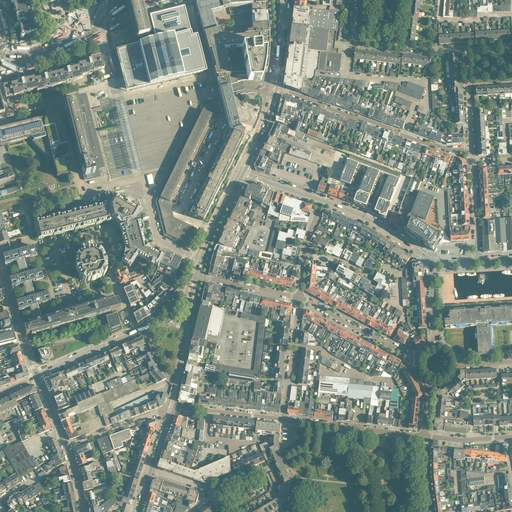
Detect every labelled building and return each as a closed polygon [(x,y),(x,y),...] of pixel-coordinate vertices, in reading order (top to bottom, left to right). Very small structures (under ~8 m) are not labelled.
[(11,1),(11,2),(11,3),(12,3),(12,4),(13,4),(14,4),(17,15),(16,16),(18,22),(19,22),(19,24),(22,34),(21,34),(21,35),(20,35),(20,36),(20,37),(21,37),(21,38),(22,38),(23,38),(23,37),(24,37),(24,36),(24,35),(29,34),(31,33),(35,32),(36,32),(36,33),(37,34),(38,34),(38,33),(39,33),(39,32),(39,31),(39,30),(38,30),(37,30),(35,24),(36,24),(35,23),(35,24),(34,21),(33,18),(34,18),(35,17),(36,16),(36,15),(36,14),(36,13),(36,12),(35,12),(34,11),(33,11),(32,11),(31,9),(30,6),(31,6),(30,5),(28,0),(14,0),(15,1),(15,2),(15,1),(14,1),(14,0),(13,0),(11,0),(12,0),(11,0),(11,1)] [(94,0),(105,40),(112,38),(126,35),(125,29),(113,32),(111,32),(102,0),(94,0)] [(125,0),(126,1),(128,7),(129,13),(130,16),(130,18),(131,21),(136,39),(149,36),(144,18),(143,14),(143,12),(142,9),(141,3),(139,0),(125,0)] [(222,9),(228,8),(236,7),(248,6),(266,5),(265,0),(210,0),(195,4),(203,34),(218,30),(217,27),(214,17),(214,16),(213,12),(218,11),(222,9)] [(444,0),(443,11),(443,17),(453,18),(453,11),(450,11),(450,0),(444,0)] [(245,14),(248,14),(267,13),(266,5),(248,6),(248,8),(244,8),(245,14)] [(121,49),(116,50),(119,64),(120,66),(120,70),(121,72),(122,76),(123,79),(124,82),(124,85),(126,92),(132,91),(166,82),(206,72),(206,70),(205,67),(204,64),(204,62),(203,58),(202,56),(201,52),(201,50),(200,46),(199,44),(197,36),(194,36),(192,37),(187,19),(185,11),(184,8),(184,7),(150,15),(151,21),(156,40),(150,42),(121,49)] [(236,15),(236,7),(228,8),(230,15),(236,15)] [(294,9),(293,20),(294,21),(293,26),(337,32),(340,12),(329,11),(322,10),(313,10),(294,9)] [(234,27),(253,25),(259,25),(260,24),(268,24),(267,13),(248,14),(248,17),(255,17),(255,18),(253,18),(253,21),(251,21),(250,20),(251,19),(248,21),(247,20),(244,21),(243,20),(240,22),(239,20),(237,22),(236,20),(233,22),(234,27)] [(268,24),(259,25),(253,25),(253,31),(250,31),(250,32),(247,32),(247,35),(254,35),(268,34),(268,30),(269,30),(269,28),(269,27),(269,25),(268,25),(268,24)] [(293,26),(292,26),(290,43),(289,55),(290,55),(289,62),(288,62),(286,77),(286,79),(285,78),(284,87),(301,93),(309,96),(312,88),(311,88),(312,83),(315,77),(316,71),(340,73),(342,54),(338,54),(339,49),(335,49),(337,32),(293,26)] [(247,35),(234,36),(223,37),(221,29),(218,30),(203,34),(215,77),(217,77),(225,76),(230,76),(229,73),(246,72),(246,76),(247,79),(247,81),(248,82),(250,82),(261,81),(261,78),(262,75),(263,71),(267,70),(268,62),(268,54),(269,51),(269,50),(269,46),(269,45),(269,42),(269,37),(268,34),(254,35),(247,35)] [(92,65),(94,71),(104,69),(101,55),(90,58),(92,65)] [(4,85),(3,85),(6,98),(14,96),(14,97),(19,95),(19,94),(36,90),(37,92),(42,91),(42,90),(65,84),(65,83),(82,79),(82,77),(87,75),(87,74),(94,72),(94,71),(92,65),(90,58),(91,60),(83,62),(81,62),(78,63),(78,65),(73,66),(73,67),(61,70),(59,71),(51,73),(51,74),(39,77),(36,78),(34,78),(33,76),(28,78),(28,79),(16,82),(15,82),(4,85)] [(194,94),(193,94),(194,99),(196,104),(197,103),(198,105),(198,107),(197,108),(198,112),(199,117),(201,117),(201,119),(202,121),(200,121),(202,126),(203,130),(204,130),(205,133),(208,132),(212,149),(217,148),(217,150),(224,148),(224,147),(228,146),(228,147),(240,144),(239,141),(244,140),(239,123),(242,122),(241,120),(243,120),(241,115),(240,110),(239,111),(238,109),(238,107),(239,107),(238,102),(236,97),(235,97),(235,95),(232,84),(230,85),(229,82),(227,76),(215,77),(217,85),(219,91),(221,90),(222,92),(223,98),(222,98),(223,101),(224,101),(225,105),(227,109),(225,110),(226,112),(226,114),(228,114),(229,118),(230,123),(229,123),(229,125),(217,128),(217,126),(215,127),(214,122),(213,118),(215,118),(214,115),(213,113),(212,113),(211,109),(210,105),(211,104),(210,102),(210,100),(208,100),(207,96),(207,94),(209,94),(208,88),(194,92),(194,94)] [(312,88),(309,96),(313,97),(316,90),(317,87),(317,85),(318,82),(319,79),(320,77),(315,77),(312,83),(311,88),(312,88)] [(325,93),(322,101),(327,103),(330,95),(330,94),(329,94),(332,86),(331,85),(330,87),(327,86),(326,88),(324,93),(325,93)] [(316,90),(313,97),(318,99),(320,92),(320,91),(321,89),(322,87),(320,86),(319,88),(317,87),(316,90)] [(320,92),(318,99),(322,101),(325,93),(324,93),(326,88),(324,87),(323,90),(321,89),(320,91),(320,92)] [(330,95),(327,103),(332,104),(334,97),(334,96),(337,88),(335,87),(331,95),(330,95)] [(339,98),(336,106),(341,108),(343,100),(344,96),(346,90),(344,89),(342,95),(339,94),(338,98),(339,98)] [(334,97),(332,104),(336,106),(339,98),(338,98),(339,94),(340,91),(338,91),(336,97),(334,97)] [(343,100),(341,108),(345,109),(348,102),(347,101),(349,98),(350,92),(348,92),(346,97),(344,96),(343,100)] [(357,105),(354,112),(359,114),(362,106),(361,106),(363,101),(365,95),(363,94),(359,105),(357,105)] [(282,96),(281,100),(297,104),(297,105),(302,107),(303,102),(284,95),(282,96)] [(352,103),(350,111),(354,112),(357,105),(360,96),(358,95),(356,98),(354,97),(352,103)] [(97,101),(118,105),(119,100),(98,96),(97,101)] [(348,102),(345,109),(350,111),(352,103),(354,97),(354,96),(352,96),(351,98),(349,98),(347,101),(348,102)] [(71,128),(78,156),(84,181),(87,180),(93,178),(93,175),(97,174),(96,167),(98,167),(101,166),(86,106),(84,97),(76,99),(75,99),(72,100),(71,100),(65,102),(71,128)] [(281,100),(280,104),(293,108),(301,110),(302,107),(297,105),(297,104),(281,100)] [(362,106),(359,114),(363,116),(366,107),(367,103),(368,101),(366,100),(365,102),(363,101),(361,106),(362,106)] [(371,109),(368,117),(372,119),(375,111),(377,104),(377,103),(375,102),(373,108),(371,107),(370,109),(371,109)] [(366,107),(363,116),(368,117),(371,109),(370,109),(371,107),(372,104),(370,103),(369,106),(366,105),(366,107)] [(280,104),(279,109),(287,111),(286,111),(298,115),(298,114),(299,114),(299,113),(300,113),(301,110),(293,108),(280,104)] [(305,112),(303,116),(306,117),(304,123),(306,124),(308,119),(310,114),(313,106),(308,104),(305,112)] [(375,111),(372,119),(377,120),(379,113),(381,109),(382,106),(377,104),(375,111)] [(379,113),(377,120),(381,122),(384,114),(386,107),(387,106),(382,105),(382,106),(381,109),(379,113)] [(66,166),(69,165),(73,164),(62,120),(56,106),(46,109),(45,109),(45,112),(44,124),(42,125),(41,118),(0,128),(0,145),(24,140),(28,139),(31,138),(47,155),(50,152),(52,158),(55,168),(56,174),(57,177),(68,174),(66,166)] [(310,114),(308,119),(310,119),(309,123),(311,124),(314,116),(315,116),(317,107),(313,106),(310,114)] [(384,114),(381,122),(385,124),(388,116),(389,114),(391,108),(387,106),(386,107),(384,114)] [(279,109),(278,113),(286,115),(286,114),(293,117),(293,118),(297,119),(298,115),(286,111),(287,111),(279,109)] [(318,120),(317,122),(322,124),(322,122),(323,119),(324,119),(326,111),(322,109),(319,117),(318,120)] [(323,119),(322,122),(325,123),(323,126),(326,127),(327,123),(328,121),(329,121),(331,112),(326,111),(324,119),(323,119)] [(328,121),(327,123),(330,124),(329,126),(331,127),(332,124),(333,122),(336,114),(331,112),(329,121),(328,121)] [(388,116),(385,124),(390,125),(394,113),(392,112),(391,114),(389,114),(388,116)] [(394,113),(390,125),(394,127),(397,119),(398,117),(395,116),(396,112),(394,112),(394,113)] [(397,119),(394,127),(398,128),(403,115),(404,114),(401,113),(400,116),(399,116),(398,115),(398,117),(397,119)] [(333,122),(332,124),(334,125),(333,129),(335,130),(337,124),(340,116),(336,114),(333,122)] [(403,115),(398,128),(403,130),(406,119),(405,119),(406,116),(403,115)] [(339,124),(336,133),(338,134),(341,125),(342,126),(345,117),(340,116),(337,124),(339,124)] [(343,126),(341,134),(343,135),(345,129),(346,127),(349,119),(345,117),(342,126),(343,126)] [(346,127),(345,129),(350,131),(350,129),(351,129),(354,121),(349,119),(346,127)] [(154,129),(156,138),(170,135),(170,134),(175,133),(175,136),(184,134),(182,123),(154,129)] [(275,124),(272,129),(285,134),(294,138),(295,136),(296,132),(294,131),(290,129),(275,124)] [(359,132),(358,135),(360,136),(360,138),(359,141),(361,141),(364,134),(367,125),(363,124),(360,132),(359,132)] [(421,126),(418,134),(424,136),(427,126),(423,124),(422,127),(421,126)] [(366,134),(363,142),(365,143),(366,140),(367,140),(371,127),(367,125),(364,134),(366,134)] [(427,126),(424,136),(429,138),(432,130),(433,128),(427,126)] [(371,127),(367,140),(368,141),(371,142),(371,140),(372,137),(373,137),(376,129),(375,128),(371,127)] [(272,129),(269,136),(311,154),(312,153),(307,151),(304,150),(305,146),(293,142),(293,143),(287,141),(282,138),(283,135),(284,136),(285,134),(272,129)] [(372,137),(371,140),(374,141),(372,145),(374,146),(375,145),(377,138),(377,139),(380,130),(376,129),(373,137),(372,137)] [(377,138),(375,145),(377,145),(376,146),(379,147),(380,143),(381,140),(382,140),(385,132),(380,130),(377,139),(377,138)] [(429,138),(434,140),(437,132),(432,130),(429,138)] [(381,140),(380,143),(385,144),(386,142),(389,134),(385,132),(382,140),(381,140)] [(437,132),(434,140),(440,142),(442,137),(443,134),(437,132)] [(115,138),(117,147),(121,146),(118,133),(103,137),(104,140),(115,138)] [(385,144),(383,150),(388,151),(388,149),(390,143),(391,144),(394,135),(389,134),(386,142),(385,144)] [(443,134),(442,137),(440,142),(441,142),(446,144),(452,144),(451,136),(451,134),(443,134)] [(390,143),(388,149),(393,151),(394,148),(395,145),(396,145),(399,137),(394,135),(391,144),(390,143)] [(269,136),(264,146),(280,152),(285,153),(309,161),(311,154),(269,136)] [(395,145),(394,148),(396,149),(395,152),(397,153),(399,149),(400,147),(403,139),(399,137),(396,145),(395,145)] [(400,147),(399,149),(401,149),(400,152),(402,153),(403,152),(404,148),(405,148),(408,140),(404,139),(403,139),(400,147)] [(404,148),(403,152),(407,154),(409,150),(412,142),(408,140),(405,148),(404,148)] [(173,150),(171,145),(175,144),(174,141),(160,144),(161,148),(163,148),(164,152),(173,150)] [(407,154),(407,156),(409,157),(411,158),(412,157),(412,156),(413,152),(414,152),(417,144),(412,142),(409,150),(407,154)] [(413,152),(412,156),(414,156),(413,158),(417,159),(422,145),(418,144),(417,144),(414,152),(413,152)] [(264,146),(262,150),(272,154),(280,157),(283,158),(285,153),(280,152),(264,146)] [(423,154),(421,158),(423,159),(422,162),(425,163),(431,149),(428,148),(428,147),(427,147),(426,147),(425,147),(423,154)] [(431,149),(425,163),(427,164),(430,156),(432,157),(435,150),(434,150),(433,149),(432,149),(431,149)] [(262,150),(259,157),(267,160),(268,159),(278,162),(280,157),(272,154),(262,150)] [(434,157),(431,165),(434,166),(434,164),(439,152),(437,151),(436,150),(435,150),(432,157),(434,157)] [(165,175),(159,185),(161,187),(158,192),(152,203),(148,209),(150,217),(188,239),(196,237),(228,181),(226,173),(188,151),(181,153),(171,170),(168,176),(165,175)] [(434,164),(433,167),(438,168),(441,160),(443,153),(442,153),(442,152),(441,152),(440,152),(439,152),(434,164)] [(440,165),(438,173),(440,173),(447,155),(445,154),(444,153),(443,153),(441,160),(439,165),(440,165)] [(347,158),(340,177),(342,177),(340,181),(350,184),(351,184),(358,164),(369,168),(360,193),(358,192),(357,195),(354,204),(366,208),(370,199),(371,197),(370,197),(379,172),(389,176),(380,200),(378,200),(374,212),(380,214),(379,216),(386,220),(391,205),(401,179),(400,178),(401,175),(350,155),(349,159),(347,158)] [(440,173),(440,175),(442,176),(445,170),(444,170),(445,168),(447,168),(449,163),(451,156),(450,155),(449,155),(448,155),(447,155),(440,173)] [(452,156),(448,167),(449,167),(450,167),(453,167),(454,162),(458,162),(459,166),(466,166),(466,165),(467,165),(466,161),(452,156)] [(259,157),(257,161),(265,165),(272,167),(273,162),(267,160),(259,157)] [(257,161),(254,166),(256,171),(263,173),(264,173),(268,174),(270,169),(271,170),(272,167),(265,165),(257,161)] [(407,172),(405,176),(412,178),(413,178),(415,173),(416,171),(411,170),(411,171),(407,170),(407,172)] [(2,172),(0,172),(0,185),(3,184),(11,181),(14,180),(16,179),(18,179),(16,172),(13,173),(13,172),(10,173),(8,173),(6,174),(3,175),(2,172)] [(412,178),(405,195),(414,198),(421,181),(413,178),(412,178)] [(318,189),(318,191),(319,191),(321,192),(324,193),(327,185),(323,184),(324,183),(321,182),(318,189)] [(5,191),(3,184),(0,185),(0,197),(13,193),(20,190),(19,187),(5,191)] [(331,185),(328,194),(337,197),(341,186),(337,185),(336,186),(331,185)] [(271,193),(259,189),(252,186),(243,190),(240,196),(252,202),(250,201),(251,198),(262,204),(261,207),(265,209),(266,206),(267,206),(268,207),(269,207),(274,193),(273,193),(271,193)] [(342,187),(338,198),(346,201),(350,190),(342,187)] [(350,190),(346,201),(354,204),(357,195),(352,193),(353,190),(350,188),(350,190)] [(406,221),(402,231),(406,233),(406,231),(410,233),(413,234),(412,237),(420,242),(421,243),(422,241),(425,243),(424,245),(433,251),(438,243),(441,238),(441,232),(434,232),(433,209),(429,209),(433,198),(434,199),(434,198),(417,192),(419,193),(411,215),(408,214),(406,221)] [(270,208),(267,214),(274,217),(279,218),(278,221),(281,221),(282,221),(286,221),(299,222),(308,222),(313,207),(312,206),(274,193),(269,207),(270,208)] [(250,205),(252,202),(240,196),(233,211),(245,217),(245,216),(249,208),(251,209),(253,206),(250,205)] [(114,197),(111,201),(108,206),(108,204),(92,208),(87,209),(34,222),(37,235),(38,239),(108,221),(112,220),(112,219),(120,224),(120,225),(121,228),(123,237),(124,242),(126,248),(125,252),(124,256),(124,257),(121,261),(129,267),(137,256),(138,256),(146,260),(145,261),(148,263),(148,264),(153,266),(153,265),(158,268),(163,257),(149,250),(144,244),(138,220),(135,221),(135,219),(139,212),(114,197)] [(394,224),(393,225),(394,225),(394,226),(402,231),(406,221),(400,218),(404,208),(400,207),(399,209),(398,213),(394,224)] [(323,214),(322,217),(327,219),(326,223),(330,223),(333,213),(330,212),(328,211),(326,210),(324,211),(323,214)] [(227,224),(227,225),(239,231),(242,225),(243,226),(244,226),(244,224),(245,223),(250,225),(250,224),(251,222),(247,221),(248,218),(245,216),(245,217),(233,211),(231,216),(230,218),(230,219),(229,219),(227,224)] [(388,222),(389,222),(391,224),(392,223),(394,224),(398,213),(393,211),(389,222),(388,222)] [(327,223),(326,227),(328,228),(331,229),(333,222),(336,223),(338,219),(337,218),(338,215),(337,215),(335,214),(333,213),(330,223),(327,223)] [(345,218),(338,215),(337,218),(338,219),(336,223),(339,224),(336,231),(334,235),(337,236),(339,232),(345,218)] [(2,218),(0,218),(0,226),(6,224),(9,224),(8,221),(4,222),(2,218)] [(351,220),(345,218),(339,232),(337,236),(339,237),(341,233),(342,234),(345,227),(347,228),(351,220)] [(494,221),(494,229),(495,252),(508,251),(506,219),(493,220),(494,221)] [(357,223),(351,220),(347,228),(348,228),(347,229),(348,230),(347,232),(349,233),(348,236),(350,237),(352,232),(357,223)] [(482,229),(494,229),(494,221),(482,222),(482,229)] [(364,226),(357,223),(352,232),(359,235),(365,226),(364,226)] [(0,226),(0,234),(11,231),(10,227),(7,228),(6,224),(0,226)] [(238,233),(239,231),(227,225),(224,231),(236,237),(237,233),(238,233)] [(359,235),(358,237),(361,239),(363,235),(366,237),(368,233),(367,233),(369,229),(366,227),(365,226),(359,235)] [(465,230),(461,230),(462,241),(470,241),(471,239),(470,227),(465,227),(465,230)] [(19,229),(11,231),(0,234),(0,243),(9,241),(8,237),(12,236),(21,234),(19,229)] [(368,238),(366,242),(369,243),(376,233),(374,232),(370,230),(369,229),(367,233),(368,233),(366,237),(368,238)] [(495,252),(494,229),(482,229),(483,253),(495,252)] [(288,230),(287,234),(288,234),(287,238),(295,240),(295,238),(297,232),(288,230)] [(297,230),(297,232),(295,238),(303,240),(306,232),(297,230)] [(224,231),(218,244),(224,247),(232,248),(235,249),(239,239),(236,237),(224,231)] [(286,243),(287,238),(288,234),(287,234),(279,232),(277,240),(286,243)] [(322,237),(315,233),(311,241),(318,244),(318,245),(321,239),(322,237)] [(379,235),(376,233),(369,243),(372,245),(374,245),(375,243),(378,245),(383,237),(379,235)] [(317,246),(324,250),(325,250),(328,244),(329,243),(322,239),(323,237),(322,237),(321,239),(318,245),(318,244),(317,246)] [(382,249),(384,249),(389,241),(387,240),(384,238),(383,237),(378,245),(377,246),(382,249)] [(275,248),(283,250),(284,247),(285,247),(286,243),(277,240),(275,248)] [(389,241),(384,249),(383,250),(385,252),(384,253),(386,254),(393,244),(389,241)] [(214,251),(221,255),(223,250),(232,252),(232,248),(224,247),(218,244),(217,245),(214,251)] [(335,248),(328,244),(325,250),(324,250),(324,251),(331,255),(332,254),(335,248)] [(335,248),(332,254),(339,258),(340,257),(343,251),(339,248),(340,246),(337,244),(336,247),(335,248)] [(396,246),(393,244),(386,254),(388,256),(389,254),(390,255),(396,246)] [(34,246),(2,255),(4,263),(5,263),(5,264),(5,263),(11,261),(12,262),(11,261),(15,260),(15,261),(15,260),(15,259),(20,275),(9,279),(11,286),(12,288),(12,287),(12,286),(18,284),(19,286),(19,285),(18,284),(21,283),(22,285),(22,284),(22,283),(27,298),(16,302),(18,309),(19,311),(18,309),(25,307),(25,309),(26,309),(25,307),(28,306),(29,308),(28,306),(29,306),(34,322),(27,324),(28,324),(28,325),(23,327),(24,328),(26,335),(27,335),(31,333),(32,335),(110,312),(109,310),(120,307),(117,299),(112,301),(112,299),(113,299),(112,298),(42,319),(37,303),(39,303),(39,305),(40,304),(39,303),(42,302),(43,304),(43,303),(43,302),(49,300),(50,302),(50,301),(49,300),(47,292),(35,296),(30,280),(32,280),(33,281),(32,280),(36,279),(36,280),(36,279),(42,277),(43,278),(43,277),(41,269),(28,273),(23,257),(25,256),(26,258),(26,256),(29,255),(29,257),(29,255),(35,254),(36,255),(36,254),(34,246)] [(390,255),(392,256),(391,258),(393,259),(400,249),(396,246),(390,255)] [(282,255),(288,256),(290,257),(291,255),(292,249),(285,247),(284,247),(283,250),(282,255)] [(291,255),(299,257),(301,249),(293,247),(292,249),(291,255)] [(96,251),(94,250),(90,251),(90,250),(87,251),(84,252),(80,253),(78,256),(75,262),(76,266),(75,266),(77,272),(78,276),(87,281),(89,281),(91,280),(91,281),(97,279),(101,278),(106,269),(105,265),(106,265),(104,259),(103,256),(103,255),(101,254),(102,253),(101,251),(98,249),(97,250),(96,251)] [(396,259),(398,260),(404,251),(400,249),(393,259),(395,261),(396,259)] [(349,261),(349,260),(353,254),(345,250),(341,257),(349,261)] [(404,251),(398,260),(400,261),(399,262),(401,264),(407,253),(404,251)] [(165,252),(163,257),(158,268),(156,270),(165,274),(173,256),(165,252)] [(349,260),(356,264),(356,265),(356,266),(357,264),(360,258),(361,257),(353,253),(353,254),(349,260)] [(404,264),(406,265),(411,256),(407,253),(401,264),(403,265),(404,264)] [(181,260),(174,256),(173,256),(165,274),(173,278),(181,260)] [(213,257),(212,261),(231,266),(232,264),(229,263),(225,262),(226,257),(221,257),(213,257)] [(364,267),(365,267),(368,262),(367,262),(360,258),(357,264),(356,266),(363,269),(364,267)] [(226,272),(226,273),(229,274),(228,279),(228,280),(228,279),(232,280),(232,281),(236,267),(237,261),(233,260),(232,264),(231,266),(230,270),(227,270),(226,272)] [(368,262),(365,267),(372,271),(372,270),(375,265),(376,264),(369,260),(367,262),(368,262)] [(212,261),(211,265),(219,268),(219,266),(226,268),(226,269),(227,270),(230,270),(231,266),(212,261)] [(250,266),(250,270),(248,278),(252,279),(256,264),(253,263),(252,266),(250,266)] [(348,268),(340,264),(337,269),(336,271),(343,275),(347,269),(348,268)] [(211,265),(210,270),(213,270),(213,271),(218,273),(217,277),(224,279),(225,279),(226,276),(225,276),(223,276),(221,275),(222,272),(218,272),(218,270),(224,272),(226,272),(227,270),(226,269),(219,268),(211,265)] [(257,280),(262,281),(265,266),(262,265),(261,272),(259,272),(257,280)] [(266,282),(271,283),(274,268),(275,266),(272,266),(272,268),(270,275),(268,274),(266,282)] [(243,277),(243,276),(245,269),(242,268),(236,267),(232,281),(233,281),(233,280),(239,281),(240,277),(243,277)] [(117,280),(118,279),(129,275),(129,274),(128,273),(126,268),(114,273),(117,280)] [(347,269),(343,275),(343,276),(350,280),(354,274),(355,273),(347,269)] [(277,276),(275,284),(280,285),(284,271),(281,270),(279,277),(277,276)] [(135,272),(129,274),(129,275),(118,279),(120,284),(128,281),(127,278),(136,274),(135,272)] [(288,279),(286,279),(285,286),(289,287),(293,273),(290,272),(288,279)] [(378,273),(374,281),(379,283),(387,288),(388,287),(389,287),(389,285),(390,284),(388,283),(388,284),(385,282),(387,278),(385,277),(378,273)] [(357,286),(361,278),(354,274),(350,280),(349,282),(357,286)] [(152,284),(154,287),(166,278),(161,276),(158,279),(157,281),(156,280),(152,284)] [(369,284),(370,283),(362,279),(358,286),(366,290),(369,284)] [(307,280),(307,281),(306,291),(315,287),(315,282),(315,281),(307,280)] [(226,288),(212,284),(208,283),(206,284),(204,293),(223,297),(226,288)] [(326,286),(319,299),(323,301),(327,294),(326,293),(329,287),(330,285),(327,283),(326,286)] [(376,288),(375,291),(380,293),(382,295),(384,291),(390,294),(390,293),(390,290),(390,289),(387,288),(379,283),(376,288)] [(169,297),(172,294),(162,285),(161,284),(158,286),(163,291),(169,297)] [(172,294),(174,291),(169,286),(168,287),(164,284),(162,285),(172,294)] [(319,289),(315,296),(315,297),(318,298),(319,299),(326,286),(322,284),(319,289)] [(376,288),(369,284),(366,290),(365,292),(373,296),(375,291),(376,288)] [(131,286),(123,289),(125,294),(134,291),(134,290),(132,286),(132,285),(131,286)] [(153,293),(157,297),(163,303),(169,297),(163,291),(158,286),(157,287),(157,289),(161,293),(159,295),(155,291),(153,293)] [(329,295),(327,294),(323,301),(328,303),(335,289),(336,287),(334,286),(329,295)] [(315,296),(319,289),(315,287),(306,291),(315,296)] [(234,298),(236,290),(232,289),(228,304),(230,305),(231,302),(233,303),(234,298)] [(335,290),(328,303),(332,305),(337,296),(335,295),(336,294),(337,291),(338,290),(335,289),(335,290)] [(134,291),(125,294),(127,300),(138,295),(135,290),(134,290),(134,291)] [(145,293),(143,294),(146,298),(151,293),(149,290),(145,293)] [(236,290),(234,298),(233,303),(231,310),(234,310),(235,307),(237,299),(239,300),(241,292),(241,291),(236,290)] [(337,296),(332,305),(336,308),(343,294),(344,292),(342,291),(341,293),(339,296),(338,297),(337,296)] [(343,294),(336,308),(340,310),(344,303),(346,300),(344,299),(347,294),(344,292),(343,294)] [(204,293),(203,298),(221,302),(222,303),(223,297),(204,293)] [(138,295),(127,300),(130,305),(133,304),(135,303),(140,301),(138,295)] [(159,307),(163,303),(157,297),(155,299),(151,295),(150,296),(151,298),(154,301),(159,307)] [(252,303),(254,304),(256,296),(253,295),(251,295),(247,311),(247,313),(250,313),(252,303)] [(148,301),(156,310),(159,307),(154,301),(152,302),(150,300),(151,298),(150,296),(148,298),(146,300),(148,301)] [(254,304),(252,312),(255,313),(256,311),(257,305),(259,305),(261,297),(256,296),(254,304)] [(346,304),(344,303),(340,310),(344,312),(351,299),(349,298),(346,304)] [(268,299),(265,313),(267,313),(269,307),(271,308),(273,300),(268,299)] [(348,314),(352,307),(350,306),(354,300),(351,299),(344,312),(348,314)] [(146,306),(151,314),(156,310),(148,301),(144,304),(146,306)] [(278,301),(275,315),(278,316),(279,310),(281,310),(283,302),(278,301)] [(352,307),(348,314),(352,317),(360,303),(360,302),(358,301),(357,302),(354,308),(352,307)] [(141,302),(139,304),(142,309),(147,317),(151,314),(146,306),(144,307),(141,302)] [(219,337),(220,334),(225,314),(226,308),(225,308),(210,304),(202,302),(202,303),(204,303),(203,306),(201,305),(196,324),(194,332),(195,332),(194,335),(193,337),(195,338),(196,338),(200,339),(205,340),(206,337),(206,334),(216,337),(219,337)] [(352,317),(357,319),(360,312),(359,311),(362,305),(360,303),(352,317)] [(445,320),(445,329),(450,329),(475,327),(477,352),(477,356),(479,356),(480,357),(482,357),(482,355),(488,355),(488,357),(491,356),(491,355),(494,355),(493,351),(492,326),(511,324),(511,306),(485,309),(480,309),(449,311),(449,312),(446,312),(446,318),(450,318),(450,320),(445,320)] [(361,321),(368,308),(365,307),(362,313),(360,312),(357,319),(361,321)] [(368,308),(361,321),(365,323),(369,316),(367,315),(370,309),(368,308)] [(137,312),(142,320),(147,317),(142,309),(137,312)] [(302,321),(302,325),(303,325),(305,322),(311,312),(309,311),(306,310),(305,310),(304,311),(303,311),(303,316),(303,319),(302,321)] [(137,311),(132,313),(137,323),(137,324),(142,320),(137,312),(137,311)] [(369,326),(376,312),(374,311),(370,317),(369,316),(365,323),(369,326)] [(309,325),(311,321),(315,315),(311,312),(305,322),(309,325)] [(369,326),(373,328),(377,320),(375,320),(378,314),(376,312),(369,326)] [(117,313),(106,317),(108,317),(109,322),(118,319),(117,313)] [(377,320),(373,328),(377,330),(385,315),(383,313),(380,318),(379,317),(377,320)] [(310,333),(319,317),(315,315),(311,321),(313,322),(310,328),(308,332),(310,333)] [(388,316),(385,315),(377,330),(381,332),(385,325),(384,324),(388,316)] [(323,319),(319,317),(310,333),(313,335),(315,331),(318,325),(320,326),(323,319)] [(0,323),(1,326),(0,325),(0,328),(1,328),(2,330),(4,329),(12,327),(13,327),(12,325),(11,320),(10,320),(10,318),(0,320),(0,323)] [(118,319),(109,322),(111,328),(120,325),(118,319)] [(327,321),(323,319),(320,326),(321,327),(318,333),(320,334),(327,321)] [(393,321),(386,335),(390,337),(394,330),(393,330),(392,329),(397,320),(394,319),(393,321)] [(386,335),(393,321),(390,320),(387,326),(385,325),(381,332),(386,335)] [(277,328),(289,329),(290,324),(282,323),(282,322),(278,321),(277,328)] [(332,324),(327,321),(320,334),(318,338),(321,339),(326,330),(328,331),(332,324)] [(426,322),(418,323),(418,331),(427,330),(426,322)] [(329,331),(324,342),(324,343),(326,344),(328,339),(336,326),(332,324),(328,331),(329,331)] [(120,325),(111,328),(113,334),(111,335),(122,331),(120,325)] [(336,326),(328,339),(331,340),(332,338),(334,339),(336,335),(340,328),(339,328),(337,327),(336,326)] [(334,342),(331,347),(334,349),(334,348),(344,330),(340,328),(336,335),(334,339),(335,340),(334,342)] [(399,329),(394,339),(399,342),(403,334),(404,332),(399,329)] [(2,332),(0,332),(0,345),(16,342),(15,338),(15,337),(13,331),(12,330),(7,331),(6,331),(2,332)] [(348,332),(344,330),(334,348),(337,349),(341,342),(342,343),(344,339),(348,332)] [(301,331),(300,339),(312,341),(312,339),(313,339),(313,336),(306,332),(301,331)] [(343,346),(345,348),(352,335),(348,332),(344,339),(346,340),(343,346)] [(403,334),(399,342),(400,343),(404,344),(404,345),(408,337),(409,335),(404,332),(403,334)] [(351,343),(353,344),(356,337),(354,336),(352,335),(345,348),(348,349),(351,343)] [(413,345),(411,348),(413,349),(415,348),(416,349),(421,346),(417,339),(414,335),(411,337),(414,341),(411,342),(413,345)] [(144,353),(150,351),(144,337),(142,336),(138,339),(144,353)] [(417,339),(421,346),(426,343),(425,342),(427,340),(427,338),(424,338),(422,336),(417,339)] [(361,339),(356,337),(353,344),(354,345),(351,351),(348,356),(351,358),(354,352),(355,349),(361,339)] [(209,356),(212,356),(214,356),(217,344),(205,341),(205,340),(200,339),(193,338),(191,346),(203,349),(202,355),(209,356)] [(142,354),(144,353),(138,339),(134,340),(137,348),(139,347),(142,354)] [(359,347),(361,348),(365,341),(362,340),(361,339),(355,349),(354,352),(356,353),(359,347)] [(134,340),(129,342),(133,351),(138,350),(137,348),(134,340)] [(361,348),(359,352),(360,353),(359,356),(362,357),(369,344),(365,341),(361,348)] [(125,344),(129,352),(131,351),(133,356),(131,357),(132,359),(136,357),(129,342),(125,344)] [(18,344),(10,347),(0,349),(0,354),(5,353),(6,357),(10,356),(20,353),(20,352),(18,344)] [(125,344),(121,346),(128,361),(132,359),(131,357),(130,356),(129,356),(128,354),(129,353),(129,352),(125,344)] [(369,344),(362,357),(364,358),(365,356),(367,357),(369,353),(373,346),(369,344)] [(121,346),(117,348),(120,355),(122,354),(125,362),(128,361),(121,346)] [(191,346),(189,353),(199,355),(199,354),(202,355),(203,349),(191,346)] [(367,360),(370,361),(377,348),(373,346),(369,353),(371,354),(367,360)] [(45,362),(46,362),(47,361),(47,362),(52,360),(53,359),(49,348),(42,351),(42,350),(37,352),(39,356),(39,357),(40,358),(40,360),(41,364),(42,363),(42,364),(45,363),(45,362)] [(118,356),(120,355),(117,348),(113,350),(120,367),(122,370),(124,369),(121,363),(118,356)] [(370,361),(368,365),(371,366),(374,360),(375,361),(377,357),(381,350),(380,350),(377,348),(370,361)] [(113,350),(109,351),(116,368),(120,367),(113,350)] [(377,357),(375,361),(377,362),(376,365),(378,366),(386,353),(381,350),(377,357)] [(150,352),(134,359),(135,362),(144,358),(144,360),(152,357),(150,352)] [(21,355),(20,353),(10,356),(11,359),(9,360),(9,359),(4,361),(5,364),(7,364),(23,359),(22,359),(22,358),(22,357),(22,355),(21,355)] [(106,353),(100,355),(105,365),(107,364),(109,368),(112,367),(106,353)] [(189,353),(187,362),(198,364),(198,362),(210,364),(212,356),(209,356),(202,355),(199,354),(199,355),(189,353)] [(346,355),(342,353),(339,359),(346,362),(349,358),(346,356),(346,355)] [(378,366),(377,368),(380,370),(382,365),(383,365),(384,364),(386,365),(386,364),(391,355),(386,353),(378,366)] [(105,365),(100,355),(95,357),(102,374),(105,372),(102,366),(105,365)] [(389,371),(396,359),(395,358),(394,357),(391,356),(391,355),(386,364),(389,366),(389,367),(387,370),(388,370),(389,371)] [(95,357),(90,360),(93,367),(96,366),(99,375),(102,374),(95,357)] [(154,361),(152,357),(144,360),(137,363),(138,366),(146,363),(146,364),(154,361)] [(13,366),(14,368),(24,364),(24,362),(23,361),(22,360),(23,360),(23,359),(7,364),(8,368),(13,366)] [(383,372),(381,377),(391,378),(391,376),(393,373),(392,372),(393,369),(397,371),(402,362),(396,359),(389,371),(388,370),(386,373),(383,372)] [(90,360),(85,362),(91,376),(94,375),(91,368),(93,367),(90,360)] [(156,366),(154,361),(146,364),(147,366),(140,369),(141,371),(156,366)] [(91,376),(85,362),(80,364),(83,372),(85,371),(88,377),(91,376)] [(403,373),(410,369),(411,367),(403,362),(399,369),(402,371),(403,373)] [(14,368),(6,370),(7,373),(7,374),(13,372),(15,372),(17,371),(21,370),(21,371),(26,370),(24,364),(14,368)] [(80,364),(75,366),(81,381),(82,383),(85,382),(81,373),(83,372),(80,364)] [(223,371),(220,371),(215,370),(215,367),(212,366),(207,364),(205,370),(214,372),(214,374),(229,376),(229,378),(228,379),(249,383),(251,383),(255,384),(255,383),(256,377),(250,376),(247,376),(245,375),(242,375),(239,374),(236,374),(234,373),(231,373),(228,372),(225,372),(223,371)] [(186,365),(185,373),(194,374),(200,375),(202,368),(186,365)] [(75,366),(69,369),(72,376),(73,376),(75,375),(78,382),(81,381),(75,366)] [(156,366),(141,371),(142,374),(145,373),(146,375),(158,370),(156,366)] [(368,374),(373,377),(376,370),(372,368),(368,374)] [(70,377),(72,376),(69,369),(64,371),(64,372),(69,384),(70,385),(73,384),(70,377)] [(404,378),(412,374),(410,369),(403,373),(404,375),(402,376),(404,378)] [(12,376),(8,378),(10,383),(11,383),(15,381),(16,381),(28,376),(26,370),(21,371),(21,370),(17,371),(15,372),(16,373),(11,375),(12,376)] [(151,376),(154,379),(163,375),(158,370),(146,375),(139,378),(140,380),(151,376)] [(4,371),(1,372),(6,385),(10,383),(8,378),(8,376),(7,374),(7,373),(5,374),(4,371)] [(466,380),(466,371),(460,371),(460,376),(458,378),(462,383),(464,381),(464,380),(466,380)] [(44,380),(51,397),(63,392),(59,381),(62,380),(65,387),(69,384),(64,372),(59,374),(59,373),(44,380)] [(194,374),(185,373),(184,375),(184,377),(192,379),(192,380),(198,381),(199,378),(200,378),(201,375),(200,375),(194,374)] [(412,374),(404,378),(405,380),(406,379),(408,383),(415,379),(412,374)] [(141,384),(143,389),(148,387),(166,379),(163,375),(154,379),(155,381),(147,385),(146,382),(141,384)] [(129,376),(121,379),(123,384),(127,382),(131,381),(130,378),(129,376)] [(120,377),(107,383),(109,390),(112,389),(120,386),(123,384),(121,379),(120,377)] [(191,384),(192,380),(192,379),(184,377),(182,386),(196,389),(197,385),(191,384)] [(458,379),(454,382),(460,389),(464,386),(462,383),(458,378),(457,378),(458,379)] [(138,385),(135,379),(131,381),(127,382),(132,394),(140,391),(138,385)] [(418,385),(415,379),(408,383),(408,384),(410,386),(408,387),(410,389),(418,385)] [(132,394),(127,382),(123,384),(120,386),(124,397),(132,394)] [(320,382),(319,393),(335,394),(337,384),(334,384),(332,383),(329,383),(326,383),(323,383),(320,382)] [(454,382),(451,386),(456,392),(460,389),(454,382)] [(338,384),(337,384),(335,394),(335,396),(348,397),(350,385),(349,385),(346,385),(344,384),(340,384),(338,384)] [(0,414),(11,409),(18,406),(16,402),(28,396),(36,393),(33,385),(24,389),(6,398),(0,400),(0,414)] [(348,397),(355,397),(364,398),(363,404),(371,405),(372,399),(374,387),(361,386),(358,386),(355,385),(350,385),(348,397)] [(414,393),(421,389),(420,389),(418,385),(410,389),(411,391),(412,390),(414,393)] [(117,400),(124,397),(120,386),(112,389),(117,400)] [(456,392),(451,386),(447,389),(446,388),(450,393),(452,396),(456,392)] [(180,392),(190,394),(195,396),(196,393),(190,391),(191,389),(181,387),(181,390),(180,392)] [(381,390),(381,388),(374,387),(372,399),(371,405),(370,406),(373,407),(377,408),(379,400),(381,390)] [(381,390),(379,400),(386,401),(386,408),(390,408),(391,391),(391,388),(381,387),(381,388),(381,390)] [(398,409),(398,389),(391,388),(391,391),(390,408),(393,409),(396,409),(398,409)] [(438,390),(438,395),(447,396),(447,394),(448,394),(450,393),(446,388),(443,391),(438,390)] [(110,403),(117,400),(112,389),(109,390),(101,394),(104,402),(108,400),(110,403)] [(420,399),(422,399),(423,390),(421,389),(414,393),(415,395),(414,398),(412,397),(412,398),(420,399)] [(93,390),(75,397),(77,403),(95,396),(93,390)] [(63,392),(51,397),(53,403),(55,406),(55,407),(57,412),(63,409),(69,407),(63,392)] [(180,395),(179,397),(184,398),(194,400),(195,397),(189,396),(190,394),(180,392),(180,395)] [(159,407),(159,408),(162,407),(163,406),(167,394),(162,393),(157,396),(156,397),(155,398),(156,401),(158,407),(159,407)] [(37,394),(28,398),(29,400),(22,403),(23,406),(31,403),(39,399),(37,394)] [(64,412),(58,414),(64,430),(72,427),(85,422),(88,433),(111,425),(109,419),(104,402),(101,394),(95,396),(77,404),(68,407),(63,409),(64,412)] [(200,394),(199,404),(206,405),(207,405),(208,405),(209,398),(212,399),(212,394),(210,394),(209,398),(202,397),(202,394),(200,394)] [(39,399),(31,403),(31,404),(24,407),(25,411),(41,404),(39,399)] [(108,400),(104,402),(109,419),(116,416),(113,411),(110,403),(108,400)] [(295,407),(288,406),(287,413),(289,415),(294,415),(296,401),(290,400),(289,403),(295,404),(295,407)] [(156,401),(147,405),(149,411),(159,408),(159,407),(158,407),(156,401)] [(41,404),(25,411),(26,414),(29,413),(31,412),(30,411),(33,409),(34,412),(43,408),(41,404)] [(346,413),(345,421),(353,422),(354,418),(352,418),(352,414),(350,414),(351,405),(349,405),(349,404),(347,404),(347,407),(346,413)] [(140,415),(149,411),(147,405),(142,407),(138,408),(140,415)] [(340,406),(338,420),(345,421),(346,413),(347,407),(344,407),(340,406)] [(379,414),(378,425),(387,426),(389,415),(389,412),(390,408),(386,408),(384,407),(384,413),(386,413),(386,415),(379,414)] [(30,419),(36,416),(37,416),(45,413),(43,408),(34,412),(28,414),(30,419)] [(138,408),(128,412),(130,418),(140,415),(138,408)] [(128,412),(128,411),(126,411),(123,413),(121,414),(118,415),(116,416),(109,419),(111,425),(130,418),(128,412)] [(38,418),(39,420),(47,417),(45,413),(37,416),(36,416),(30,419),(31,421),(38,418)] [(188,418),(181,417),(175,416),(172,424),(181,428),(186,428),(193,430),(196,430),(201,431),(202,420),(194,419),(188,418)] [(444,432),(446,420),(441,420),(441,417),(445,417),(436,416),(434,428),(435,428),(437,430),(437,431),(444,432)] [(38,426),(39,429),(43,427),(50,425),(47,417),(39,420),(39,423),(31,426),(32,429),(38,426)] [(146,429),(154,432),(157,423),(155,420),(144,424),(145,424),(146,428),(146,429)] [(446,420),(444,432),(447,432),(448,432),(449,432),(450,433),(456,433),(457,433),(458,433),(459,434),(465,434),(466,434),(468,423),(446,420)] [(257,421),(256,430),(256,433),(268,434),(269,422),(266,422),(262,422),(257,421)] [(20,423),(14,425),(19,436),(26,434),(25,432),(27,431),(24,426),(22,427),(21,425),(23,424),(22,422),(20,423)] [(89,434),(88,433),(85,422),(72,427),(64,430),(67,436),(69,440),(83,435),(83,436),(89,434)] [(274,443),(272,444),(279,445),(280,437),(279,437),(280,436),(281,424),(276,423),(269,422),(268,434),(275,435),(274,443)] [(181,428),(172,424),(169,434),(180,438),(186,439),(187,439),(189,440),(195,441),(196,430),(193,430),(186,428),(181,428)] [(39,429),(36,430),(38,434),(51,429),(50,425),(43,427),(39,429)] [(140,430),(139,433),(152,437),(154,432),(146,429),(144,428),(143,431),(140,430)] [(122,447),(121,443),(125,442),(126,447),(127,446),(129,440),(131,435),(131,436),(129,429),(121,432),(118,433),(109,436),(114,450),(122,447)] [(195,441),(200,442),(200,441),(203,442),(204,432),(201,431),(196,430),(195,441)] [(26,434),(19,436),(21,441),(22,442),(28,439),(32,438),(30,432),(26,434)] [(139,433),(138,435),(140,436),(143,437),(142,440),(150,443),(152,437),(139,433)] [(169,434),(167,438),(176,441),(186,444),(187,439),(186,439),(180,438),(169,434)] [(114,460),(111,461),(115,472),(117,476),(118,475),(120,469),(120,467),(116,456),(114,451),(114,450),(109,436),(106,437),(114,460)] [(101,452),(106,463),(111,461),(114,460),(106,437),(97,441),(100,450),(101,452)] [(167,438),(166,442),(182,447),(183,448),(184,448),(185,446),(186,447),(187,444),(186,444),(176,441),(167,438)] [(52,450),(59,448),(55,439),(48,442),(49,445),(46,447),(47,450),(51,448),(52,450)] [(136,441),(135,444),(148,448),(150,443),(142,440),(141,443),(136,441)] [(3,450),(9,460),(26,449),(22,442),(21,441),(3,450)] [(75,456),(90,451),(98,450),(100,450),(97,441),(87,444),(73,449),(75,456)] [(182,447),(166,442),(163,450),(172,453),(179,456),(181,452),(177,451),(177,450),(179,451),(179,450),(181,450),(189,452),(187,458),(192,459),(195,451),(184,448),(182,447)] [(278,469),(283,482),(283,484),(283,483),(292,480),(292,479),(294,479),(291,474),(290,470),(288,465),(287,465),(286,463),(284,458),(285,458),(282,453),(281,449),(279,445),(272,444),(270,445),(268,442),(259,445),(262,452),(269,449),(275,463),(275,462),(277,467),(278,469)] [(135,444),(134,446),(139,448),(138,451),(146,454),(148,448),(135,444)] [(49,459),(50,459),(61,453),(59,448),(52,450),(53,454),(48,457),(49,459)] [(26,449),(9,460),(19,477),(33,468),(36,467),(33,462),(26,449)] [(465,458),(466,450),(455,449),(453,459),(465,460),(465,458)] [(90,451),(75,456),(74,457),(76,461),(84,458),(85,458),(84,456),(85,456),(88,455),(87,455),(88,454),(89,455),(91,454),(91,453),(92,453),(91,451),(90,451)] [(61,453),(50,459),(51,462),(44,466),(45,470),(47,472),(55,468),(61,465),(65,463),(61,453)] [(260,463),(265,461),(261,453),(256,455),(260,463)] [(165,455),(162,454),(160,460),(169,463),(170,457),(167,456),(166,457),(165,456),(165,455)] [(255,466),(260,463),(256,455),(252,457),(255,466)] [(76,461),(78,466),(95,460),(94,457),(86,461),(85,458),(84,458),(76,461)] [(197,480),(199,481),(204,483),(205,482),(207,480),(208,482),(209,482),(208,480),(210,479),(211,481),(215,479),(214,478),(216,477),(217,478),(221,476),(220,475),(222,474),(223,476),(227,474),(226,472),(228,472),(229,473),(231,472),(230,457),(229,457),(226,458),(226,459),(202,471),(200,472),(199,471),(197,471),(198,469),(197,468),(198,465),(193,464),(194,461),(192,466),(185,464),(185,465),(179,462),(178,464),(175,463),(174,465),(169,463),(160,460),(157,468),(194,480),(194,479),(197,480)] [(250,468),(255,466),(252,457),(247,459),(250,468)] [(246,470),(250,468),(247,459),(242,462),(246,470)] [(111,461),(106,463),(108,474),(115,472),(111,461)] [(241,472),(246,470),(242,462),(237,464),(241,472)] [(80,474),(81,474),(89,472),(91,472),(91,471),(95,470),(94,468),(97,468),(97,470),(100,470),(98,463),(96,463),(92,464),(91,465),(89,465),(89,467),(79,469),(80,474)] [(236,474),(241,472),(237,464),(233,466),(235,470),(236,474)] [(43,471),(37,474),(40,479),(42,481),(43,481),(47,478),(43,471)] [(57,476),(52,478),(53,480),(56,480),(69,476),(68,471),(60,473),(58,473),(59,476),(57,476)] [(11,476),(16,485),(17,485),(20,483),(15,474),(11,476)] [(467,481),(467,484),(467,486),(485,484),(485,477),(467,475),(467,478),(467,481)] [(499,485),(503,485),(510,484),(509,475),(497,476),(499,485)] [(7,479),(12,488),(16,485),(11,476),(7,479)] [(4,484),(7,489),(8,490),(9,490),(12,488),(7,479),(2,481),(3,482),(4,484)] [(151,489),(150,492),(156,495),(157,491),(160,492),(164,481),(157,479),(154,481),(153,481),(150,489),(151,489)] [(283,483),(283,484),(282,486),(290,488),(293,481),(292,480),(283,483)] [(65,495),(66,495),(73,493),(71,483),(62,485),(63,489),(55,490),(56,494),(64,492),(64,495),(65,495)] [(172,484),(169,495),(167,499),(172,501),(174,497),(178,485),(172,484)] [(37,495),(32,486),(27,489),(33,498),(37,495)] [(432,491),(432,494),(455,491),(454,486),(451,486),(448,486),(448,489),(445,490),(445,489),(439,490),(439,487),(432,488),(432,489),(431,490),(431,491),(432,491)] [(108,487),(84,492),(86,503),(87,502),(94,501),(94,500),(93,494),(109,491),(108,487)] [(186,488),(181,487),(178,498),(182,499),(186,488)] [(190,489),(186,488),(182,499),(187,501),(190,489)] [(27,489),(23,491),(29,500),(30,503),(34,501),(33,498),(27,489)] [(187,503),(186,506),(190,508),(191,508),(196,504),(199,495),(198,495),(196,492),(197,491),(190,489),(187,501),(191,502),(190,504),(187,503)] [(24,501),(23,501),(24,503),(29,500),(23,491),(19,494),(24,501)] [(455,496),(455,491),(432,494),(433,496),(432,497),(432,498),(433,499),(432,499),(440,498),(440,496),(448,495),(448,497),(455,496)] [(17,500),(19,502),(19,504),(23,501),(24,501),(19,494),(19,492),(14,495),(17,500)] [(133,495),(125,492),(123,497),(122,497),(131,500),(133,495)] [(165,508),(164,511),(165,511),(172,511),(174,508),(166,505),(162,503),(163,501),(165,501),(166,499),(156,495),(150,492),(149,492),(146,502),(153,504),(153,505),(165,508)] [(67,503),(75,502),(73,493),(66,495),(65,495),(65,496),(61,497),(60,496),(54,497),(55,502),(66,500),(67,503)] [(461,511),(466,511),(465,498),(464,494),(457,496),(458,501),(462,500),(462,502),(461,503),(461,511)] [(10,500),(6,502),(10,510),(13,509),(15,507),(14,505),(19,502),(17,500),(14,495),(9,498),(10,500)] [(98,507),(88,508),(89,509),(89,511),(102,511),(104,511),(105,511),(119,501),(115,495),(113,496),(100,506),(98,507)] [(122,497),(115,495),(119,501),(120,502),(123,503),(129,506),(131,500),(122,497)] [(285,506),(287,498),(279,495),(278,498),(283,506),(285,506)] [(103,497),(94,500),(94,501),(87,502),(88,507),(99,505),(98,502),(104,500),(103,497)] [(283,506),(278,498),(274,500),(279,509),(283,506)] [(275,511),(279,509),(274,500),(270,503),(275,511)] [(62,509),(76,506),(75,502),(67,503),(67,506),(61,507),(57,510),(58,511),(62,509)] [(152,507),(153,505),(153,504),(146,502),(144,508),(151,510),(157,511),(158,509),(152,507)] [(175,511),(174,511),(185,511),(190,508),(186,506),(178,503),(175,511)] [(270,503),(266,505),(269,511),(273,511),(275,511),(270,503)]
